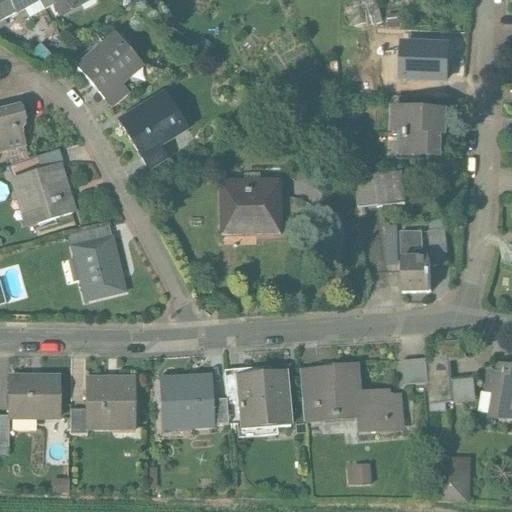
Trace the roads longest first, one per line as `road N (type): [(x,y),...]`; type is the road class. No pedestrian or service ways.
road 1 (residential): [(0,49),(81,117),(205,337)]
road 2 (residential): [(453,315),(479,237),(492,0)]
road 3 (residential): [(453,315),(205,337)]
road 4 (residential): [(205,337),(0,338)]
